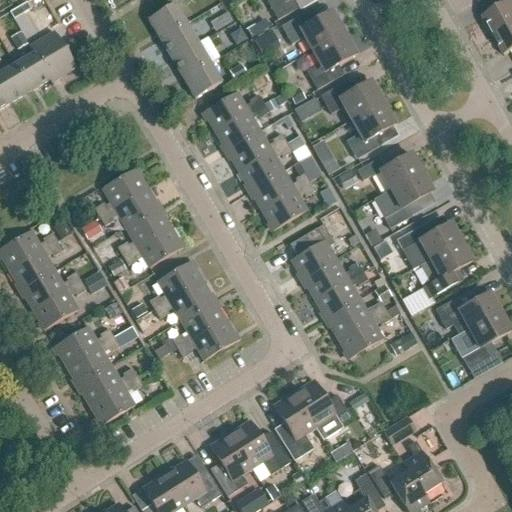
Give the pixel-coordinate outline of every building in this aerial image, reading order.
[(294,1),(294,0),(271,0),(266,3),(277,23),(299,11),(294,1)] [(511,27),(511,2),(482,19),(493,38),(511,27)] [(26,5),(9,15),(13,21),(30,11),(26,5)] [(149,22),(161,43),(187,27),(175,7),(149,22)] [(220,32),(232,25),(226,15),(214,22),(220,32)] [(303,17),(281,30),(291,48),(304,40),(312,54),(343,36),(331,15),(308,27),(303,17)] [(198,47),(187,27),(161,43),(173,62),(198,47)] [(511,53),(511,27),(493,38),(504,58),(511,53)] [(226,45),(237,38),(231,28),(220,34),(226,45)] [(245,32),(250,41),(258,37),(253,28),(245,32)] [(261,59),(280,49),(271,33),(253,43),(261,59)] [(17,52),(27,47),(20,34),(10,40),(17,52)] [(41,67),(66,53),(55,35),(31,50),(34,56),(41,67)] [(355,58),(343,36),(312,54),(319,68),(307,75),(317,93),(339,81),(333,71),(355,58)] [(210,67),(198,47),(173,62),(184,81),(210,67)] [(52,85),(76,70),(66,53),(41,67),(50,82),(52,85)] [(50,82),(41,67),(34,56),(14,68),(30,94),(50,82)] [(234,84),(246,76),(240,66),(228,74),(234,84)] [(222,87),(210,67),(184,81),(196,102),(222,87)] [(0,88),(10,106),(30,94),(14,68),(0,76),(0,88)] [(351,124),(382,106),(370,85),(348,97),(342,87),(320,99),(331,117),(343,110),(351,124)] [(0,111),(10,106),(0,88),(0,111)] [(272,102),(282,97),(278,89),(268,94),(272,102)] [(295,108),(305,103),(298,90),(288,96),(295,108)] [(203,115),(215,135),(263,107),(258,98),(248,104),(250,106),(245,109),(237,95),(203,115)] [(264,107),(269,115),(279,109),(274,101),(264,107)] [(313,115),(318,112),(313,104),(309,106),(313,115)] [(313,115),(309,106),(308,106),(297,112),(302,122),(314,116),(313,115)] [(394,128),(382,106),(351,124),(359,138),(346,145),(356,162),(378,150),(372,140),(394,128)] [(268,116),(263,107),(215,135),(227,155),(260,135),(252,122),(257,119),(259,121),(268,116)] [(289,144),(297,138),(292,130),(283,136),(289,144)] [(268,149),(260,135),(227,155),(238,175),(286,146),(281,137),(272,143),(273,146),(268,149)] [(292,155),(286,146),(238,175),(250,194),(283,174),(275,161),(280,158),(282,161),(292,155)] [(380,174),(390,193),(421,176),(411,156),(384,171),(379,161),(357,174),(363,184),(380,174)] [(99,220),(147,192),(135,172),(102,192),(110,205),(105,208),(103,206),(94,212),(99,220)] [(344,193),(358,185),(351,173),(337,181),(344,193)] [(261,214),(310,185),(304,176),(295,182),(296,185),(291,188),(283,174),(250,194),(261,214)] [(421,176),(390,193),(373,203),(390,232),(411,220),(406,210),(432,195),(421,176)] [(305,200),(315,194),(310,185),(261,214),(273,234),(307,214),(299,200),(304,197),(305,200)] [(125,231),(159,211),(147,192),(99,220),(104,229),(114,224),(112,221),(118,218),(125,231)] [(122,260),(171,231),(159,211),(125,231),(133,245),(128,248),(127,245),(117,251),(122,260)] [(60,243),(71,237),(64,224),(53,230),(60,243)] [(461,245),(450,226),(423,241),(418,231),(396,243),(412,272),(419,269),(461,245)] [(291,263),(303,284),(336,264),(328,251),(335,247),(323,228),(290,247),(297,260),(291,263)] [(149,271),(182,251),(171,231),(122,260),(127,269),(137,263),(136,260),(141,257),(149,271)] [(0,252),(0,258),(9,274),(57,245),(52,236),(42,242),(44,245),(39,248),(31,234),(0,252)] [(366,241),(371,249),(381,244),(376,235),(366,241)] [(343,256),(356,248),(350,238),(337,245),(343,256)] [(63,254),(57,245),(9,274),(21,294),(54,274),(46,260),(51,257),(53,260),(63,254)] [(471,264),(461,245),(419,269),(430,287),(423,291),(429,301),(462,283),(456,273),(471,264)] [(113,280),(125,273),(120,263),(107,270),(113,280)] [(83,284),(97,276),(90,264),(76,272),(83,284)] [(153,312),(202,285),(190,264),(157,284),(165,298),(160,301),(159,298),(149,304),(153,312)] [(314,303),(362,274),(357,266),(348,271),(349,274),(344,277),(336,264),(303,284),(314,303)] [(32,313),(81,285),(75,276),(66,281),(67,284),(62,287),(54,274),(21,294),(32,313)] [(368,283),(362,274),(314,303),(326,323),(359,303),(351,289),(356,286),(358,289),(368,283)] [(91,298),(107,288),(99,275),(97,276),(83,284),(91,298)] [(119,297),(129,290),(123,280),(112,286),(119,297)] [(76,299),(86,293),(81,285),(32,313),(44,333),(78,313),(69,300),(75,296),(76,299)] [(202,285),(153,312),(159,322),(169,316),(167,314),(172,311),(180,324),(214,304),(202,285)] [(380,305),(381,306),(391,300),(384,288),(374,294),(380,305)] [(417,291),(398,303),(406,318),(426,307),(417,291)] [(457,301),(435,313),(446,332),(453,328),(458,338),(500,315),(489,296),(462,311),(457,301)] [(337,342),(386,314),(381,306),(380,305),(371,311),(372,313),(367,316),(359,303),(326,323),(337,342)] [(177,352),(225,324),(214,304),(180,324),(188,337),(183,340),(181,338),(172,343),(177,352)] [(110,322),(120,317),(114,306),(104,312),(110,322)] [(135,322),(147,315),(142,306),(130,313),(135,322)] [(395,308),(386,314),(391,322),(400,316),(395,308)] [(381,328),(391,322),(386,314),(337,342),(349,362),(383,342),(374,329),(380,326),(381,328)] [(511,334),(500,315),(458,338),(469,357),(462,361),(468,371),(490,359),(484,349),(511,334)] [(141,333),(149,328),(143,319),(135,323),(141,333)] [(204,364),(237,344),(225,324),(177,352),(182,361),(192,355),(191,353),(196,350),(204,364)] [(54,350),(66,370),(114,341),(113,340),(109,332),(99,338),(101,340),(96,343),(87,330),(54,350)] [(114,341),(66,370),(77,389),(111,369),(103,356),(108,353),(110,356),(119,350),(137,339),(131,330),(113,340),(114,341)] [(399,342),(406,353),(417,346),(411,335),(399,342)] [(158,363),(169,357),(164,348),(153,354),(158,363)] [(119,383),(111,369),(77,389),(89,409),(137,380),(132,371),(122,377),(124,380),(119,383)] [(153,388),(161,383),(155,372),(147,377),(153,388)] [(133,395),(142,389),(137,380),(89,409),(101,429),(134,409),(126,395),(131,392),(133,395)] [(314,384),(293,397),(315,431),(322,443),(342,430),(341,428),(351,421),(337,398),(327,405),(314,384)] [(353,414),(369,404),(364,396),(348,406),(353,414)] [(305,437),(315,431),(293,397),(273,409),(284,426),(274,432),(293,464),(313,451),(305,437)] [(406,419),(382,434),(392,450),(416,435),(406,419)] [(250,424),(230,437),(252,471),(262,465),(270,478),(290,465),(270,434),(260,441),(250,424)] [(241,478),(252,471),(230,437),(209,450),(220,466),(210,473),(227,500),(247,487),(241,478)] [(402,466),(408,475),(422,498),(423,497),(441,486),(415,444),(407,449),(413,459),(402,466)] [(335,465),(352,454),(347,445),(330,456),(335,465)] [(201,510),(221,498),(206,473),(195,479),(186,465),(164,478),(183,509),(195,501),(201,510)] [(418,511),(428,506),(423,497),(422,498),(408,475),(390,486),(378,468),(367,475),(384,502),(395,495),(405,511),(418,511)] [(297,489),(305,484),(298,474),(291,479),(297,489)] [(379,511),(385,509),(364,477),(354,484),(359,492),(351,497),(358,506),(348,511),(379,511)] [(177,511),(183,509),(164,478),(142,492),(151,507),(143,511),(177,511)] [(272,504),(280,499),(272,487),(264,492),(272,504)] [(259,492),(237,505),(241,511),(257,511),(267,506),(259,492)] [(286,509),(295,504),(289,495),(280,500),(286,509)] [(346,511),(342,504),(331,511),(324,501),(318,505),(313,497),(301,505),(305,511),(346,511)]
